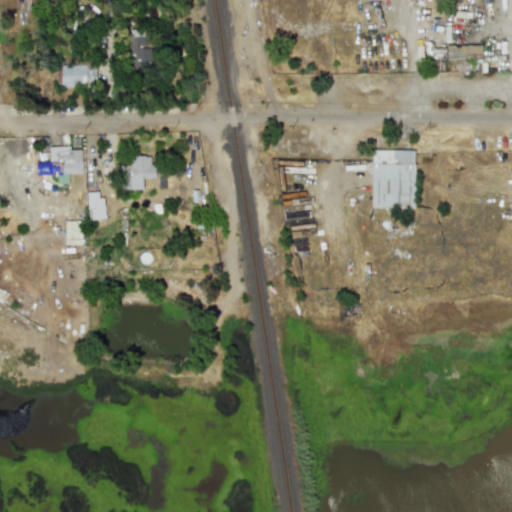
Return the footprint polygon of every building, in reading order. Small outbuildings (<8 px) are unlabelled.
[(481,58),(480,44),(445,45),(446,59),(481,58)] [(60,86),(85,87),(86,65),(60,65),(60,86)] [(81,173),(80,147),(48,148),(48,162),(32,163),(32,175),(55,174),(56,183),(67,183),(67,174),(81,173)] [(369,208),(412,208),(413,150),(370,149),(369,208)] [(152,178),(151,155),(129,156),(129,165),(119,165),(120,189),(141,189),(141,178),(152,178)] [(102,219),(101,191),(86,192),(87,219),(102,219)] [(80,220),(63,221),(63,245),(81,245),(80,220)]
